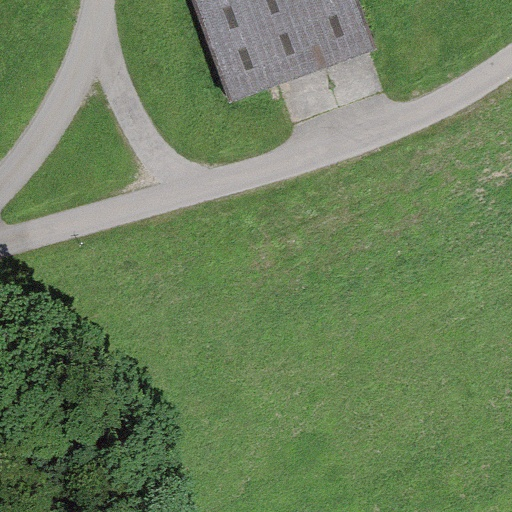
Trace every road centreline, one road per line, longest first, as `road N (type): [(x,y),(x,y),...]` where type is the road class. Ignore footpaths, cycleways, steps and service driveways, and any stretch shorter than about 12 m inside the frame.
road 1 (unclassified): [(511,42),(434,101),(187,183)]
road 2 (unclassified): [(187,183),(0,234)]
road 3 (unclassified): [(102,54),(0,175)]
road 4 (unclassified): [(102,54),(144,132),(187,183)]
